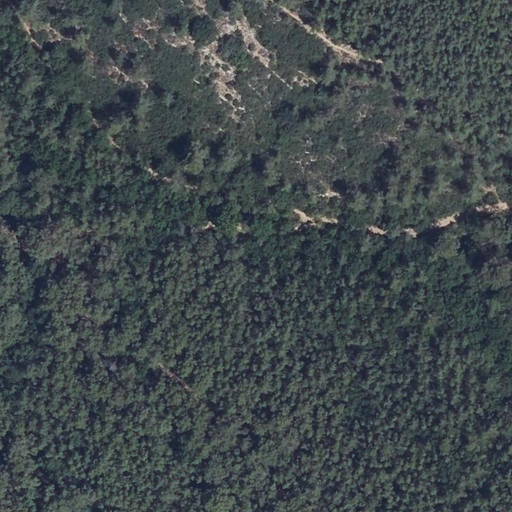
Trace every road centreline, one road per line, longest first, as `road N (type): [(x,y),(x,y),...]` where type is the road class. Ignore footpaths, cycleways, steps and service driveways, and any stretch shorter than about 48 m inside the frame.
road 1 (unclassified): [(0,228),(257,233),(323,221)]
road 2 (track): [(323,221),(414,236),(511,201)]
